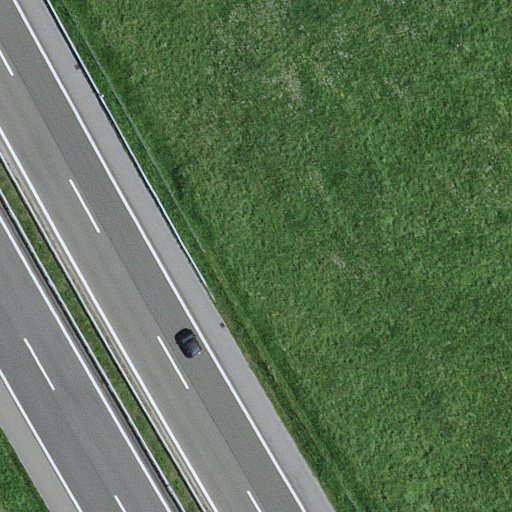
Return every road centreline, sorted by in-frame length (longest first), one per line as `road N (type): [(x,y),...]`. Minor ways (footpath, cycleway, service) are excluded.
road 1 (motorway): [(261,511),(0,55)]
road 2 (motorway): [(0,299),(126,511)]
